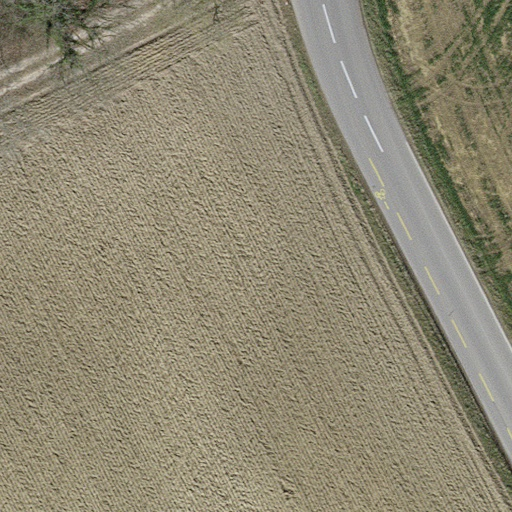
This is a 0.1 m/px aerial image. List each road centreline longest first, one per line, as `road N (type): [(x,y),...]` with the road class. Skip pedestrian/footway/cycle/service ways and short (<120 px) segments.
road 1 (tertiary): [(511,408),(382,152),(327,0)]
road 2 (track): [(0,79),(158,0)]
